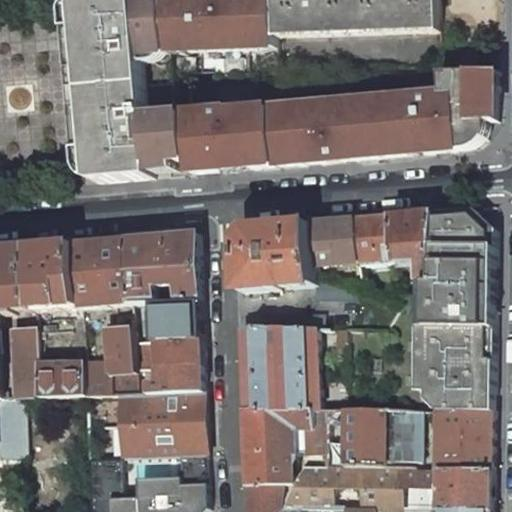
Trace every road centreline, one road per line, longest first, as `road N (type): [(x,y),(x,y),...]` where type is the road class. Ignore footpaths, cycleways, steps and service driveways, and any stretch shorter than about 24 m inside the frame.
road 1 (residential): [(233,511),(227,203)]
road 2 (residential): [(227,203),(511,179)]
road 3 (residential): [(0,223),(227,203)]
